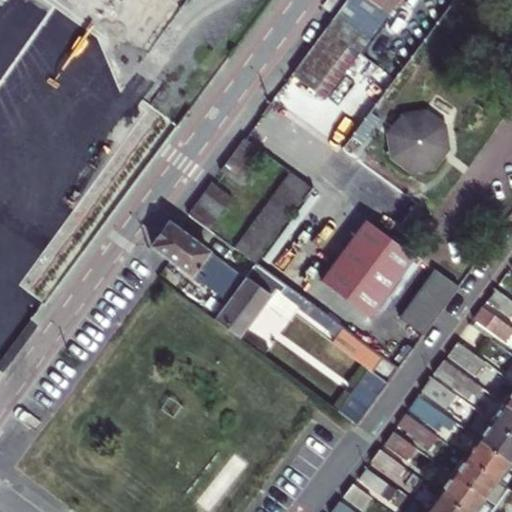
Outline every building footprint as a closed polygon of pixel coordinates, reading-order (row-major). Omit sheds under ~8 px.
[(0,0),(0,145),(3,148),(7,151),(78,57),(41,25),(5,0),(0,0)] [(5,0),(41,25),(78,57),(107,20),(121,0),(5,0)] [(167,0),(155,0),(128,38),(150,53),(181,10),(167,0)] [(343,0),(334,13),(368,39),(378,26),(343,0)] [(343,0),(378,26),(388,13),(370,0),(343,0)] [(370,0),(388,13),(397,0),(370,0)] [(334,13),(324,26),(351,46),(359,52),(368,39),(334,13)] [(314,39),(342,59),(351,46),(324,26),(314,39)] [(314,39),(306,50),(333,70),(342,59),(314,39)] [(306,50),(298,61),(325,81),(333,70),(306,50)] [(325,81),(298,61),(289,73),(317,93),(325,81)] [(11,277),(47,304),(179,125),(182,122),(150,98),(11,277)] [(442,135),(451,124),(421,103),(413,114),(402,106),(382,135),(393,142),(386,152),(425,179),(451,142),(442,135)] [(241,137),(233,149),(253,164),(262,152),(241,137)] [(225,159),(246,174),(253,164),(233,149),(225,159)] [(225,159),(217,170),(237,185),(246,174),(225,159)] [(288,172),(280,184),(301,199),(310,188),(288,172)] [(209,181),(201,192),(221,207),(229,197),(209,181)] [(272,194),(294,209),(301,199),(280,184),(272,194)] [(221,207),(201,192),(194,202),(214,217),(221,207)] [(272,194),(264,205),(285,221),(294,209),(272,194)] [(214,217),(194,202),(186,213),(206,227),(214,217)] [(255,216),(276,232),(285,221),(264,205),(255,216)] [(269,242),(276,232),(255,216),(248,226),(269,242)] [(362,219),(317,279),(364,317),(410,254),(362,219)] [(168,222),(151,245),(226,301),(243,277),(208,251),(175,227),(168,222)] [(248,226),(240,236),(262,252),(264,248),(269,242),(248,226)] [(233,247),(254,263),(262,252),(240,236),(233,247)] [(226,301),(213,318),(238,337),(264,302),(286,319),(295,307),(324,328),(330,320),(308,303),(254,263),(243,277),(226,301)] [(459,281),(437,264),(389,329),(412,345),(416,340),(429,322),(441,305),(455,287),(459,281)] [(511,307),(511,300),(493,287),(485,298),(507,315),(511,307)] [(511,340),(511,328),(480,305),(470,318),(508,346),(511,340)] [(379,357),(340,327),(329,342),(368,371),(379,357)] [(481,360),(454,340),(445,353),(472,373),(481,360)] [(475,384),(441,358),(431,371),(467,396),(475,384)] [(427,377),(419,388),(443,406),(451,394),(427,377)] [(511,387),(501,402),(511,410),(511,387)] [(445,416),(415,394),(405,407),(436,428),(445,416)] [(488,420),(511,438),(511,410),(501,402),(488,420)] [(435,435),(402,411),(391,427),(424,451),(435,435)] [(511,454),(511,438),(488,420),(475,438),(507,461),(511,454)] [(414,447),(392,431),(384,443),(406,459),(414,447)] [(463,455),(495,479),(502,469),(507,461),(475,438),(463,455)] [(403,466),(379,449),(371,461),(395,478),(403,466)] [(463,455),(449,473),(482,497),(490,485),(495,479),(463,455)] [(502,469),(510,474),(511,471),(511,464),(507,461),(502,469)] [(365,465),(357,476),(382,495),(390,484),(365,465)] [(437,490),(466,511),(470,511),(477,503),(482,497),(449,473),(437,490)] [(498,491),(503,485),(495,479),(490,485),(498,491)] [(511,511),(511,482),(508,488),(503,495),(495,506),(490,511),(511,511)] [(369,497),(350,484),(341,496),(360,510),(369,497)] [(503,495),(508,488),(503,485),(498,491),(503,495)] [(466,511),(437,490),(424,508),(428,511),(466,511)] [(477,503),(485,510),(489,502),(482,497),(477,503)] [(352,511),(338,501),(330,511),(352,511)] [(490,511),(495,506),(489,502),(485,510),(488,511),(490,511)]
